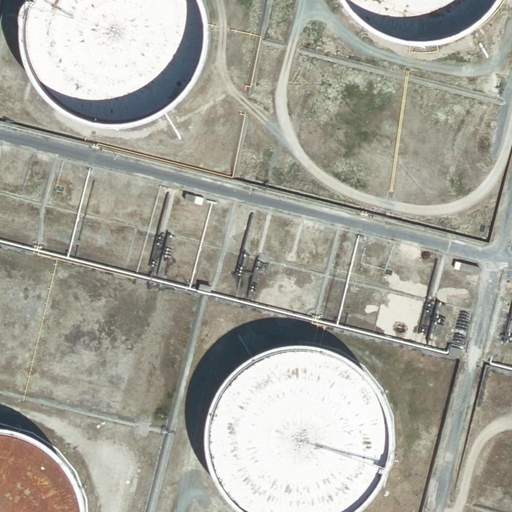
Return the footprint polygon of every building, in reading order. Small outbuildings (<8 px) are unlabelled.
[(86,121),(96,124),(97,124),(107,126),(115,127),(125,126),(133,125),(142,123),(152,120),(159,117),(168,112),(174,107),(182,101),(189,94),(194,87),(199,79),(203,70),(207,61),(209,53),(210,45),(211,36),(211,26),(210,18),(207,8),(205,0),(204,0),(30,0),(29,4),(26,12),(25,21),(24,29),(24,39),(25,49),(27,57),(30,66),(34,75),(38,82),(42,89),(49,96),(54,102),(62,108),(70,114),(77,118),(86,121)] [(477,30),(485,24),(486,23),(493,16),(499,9),(504,2),(504,0),(343,0),(347,6),(353,13),(360,20),(366,26),(374,31),(382,36),(390,40),(399,43),(409,45),(417,46),(426,46),(435,46),(444,44),(452,42),(461,39),(469,35),(477,30)] [(464,264),(464,267),(463,271),(481,276),(483,268),(464,264)] [(201,284),(199,291),(208,293),(211,294),(213,286),(201,284)] [(358,362),(350,357),(348,356),(341,353),(331,349),(323,347),(314,345),(305,345),(295,345),(287,346),(277,348),(268,351),(259,355),(250,360),(243,365),(236,372),(230,378),(225,384),(220,393),(215,401),(212,411),(209,420),(208,429),(207,437),(207,447),(209,457),(210,465),(214,474),(217,482),(222,491),(228,499),(233,505),(240,511),(364,511),(368,509),(375,502),(381,494),(385,487),(390,478),(393,469),(396,459),(397,451),(397,442),(397,432),(396,423),(394,414),(391,405),(388,397),(384,390),(378,382),(373,376),(366,369),(358,362)] [(453,347),(453,348),(451,356),(463,359),(465,351),(465,350),(453,347)] [(52,445),(44,440),(42,439),(33,435),(25,432),(16,430),(6,428),(0,428),(0,511),(90,511),(90,507),(88,497),(86,489),(82,480),(78,473),(72,465),(67,459),(60,452),(52,445)]
